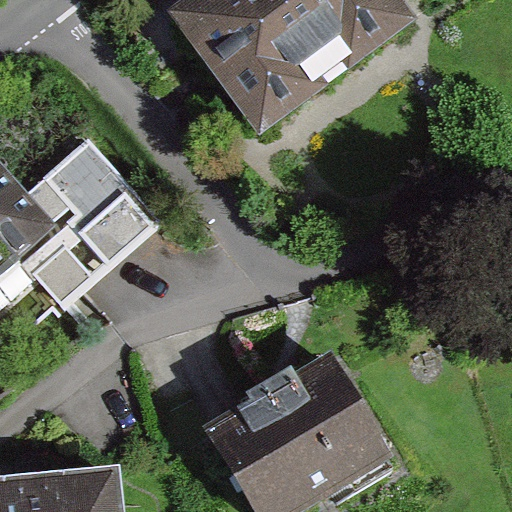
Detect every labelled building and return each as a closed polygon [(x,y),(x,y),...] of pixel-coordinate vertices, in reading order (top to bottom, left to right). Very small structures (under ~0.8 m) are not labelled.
[(193,0),(170,18),(260,141),(329,92),(324,85),(345,70),(350,77),(420,27),(400,0),(193,0)] [(87,142),(29,194),(0,162),(0,314),(36,283),(65,315),(163,227),(87,142)] [(511,334),(511,264),(482,273),(500,338),(511,334)] [(205,433),(250,511),(311,511),(353,488),(356,494),(393,473),(389,466),(394,463),(333,358),(296,379),(291,372),(245,398),(251,407),(205,433)] [(0,511),(124,511),(120,470),(0,483),(0,511)]
